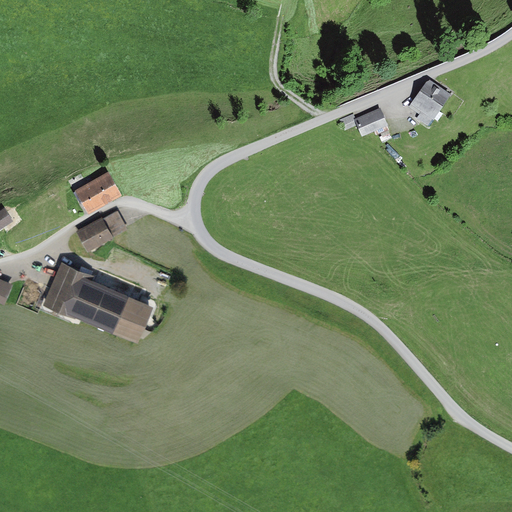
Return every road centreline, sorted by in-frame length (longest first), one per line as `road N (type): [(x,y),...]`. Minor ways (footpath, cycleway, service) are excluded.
road 1 (unclassified): [(190,218),(225,257),(374,321),(458,416),(511,450)]
road 2 (unclassified): [(511,34),(213,167),(192,198),(190,218)]
road 3 (unclassified): [(190,218),(120,205),(43,250),(0,263)]
road 4 (track): [(325,120),(289,97),(273,67),(286,0)]
